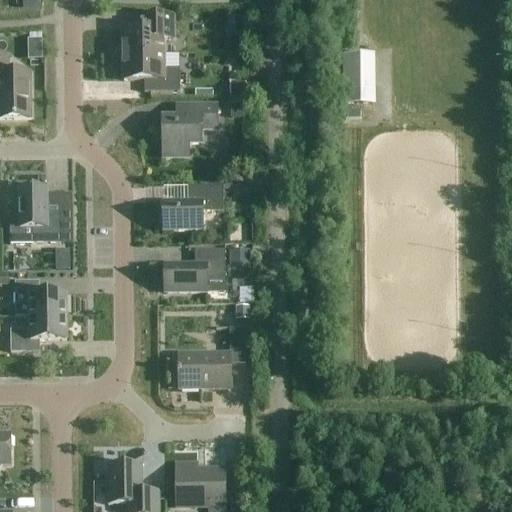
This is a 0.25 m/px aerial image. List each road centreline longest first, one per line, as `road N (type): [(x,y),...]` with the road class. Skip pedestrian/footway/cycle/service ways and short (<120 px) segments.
road 1 (residential): [(282,511),(274,0)]
road 2 (residential): [(112,381),(123,359),(122,196),(115,175),(83,141)]
road 3 (residential): [(83,141),(73,128),(71,0)]
road 4 (residential): [(227,430),(164,429),(112,381)]
